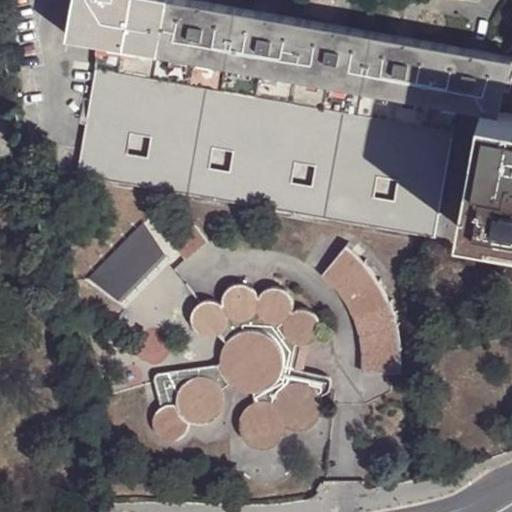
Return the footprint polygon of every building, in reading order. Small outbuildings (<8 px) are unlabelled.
[(75,0),(69,37),(483,111),(484,109),(501,111),(504,87),(508,87),(511,66),(511,57),(484,52),(469,50),(415,39),(400,37),(347,28),(333,25),(278,16),(265,13),(211,3),(198,1),(190,0),(75,0)] [(95,89),(79,175),(436,236),(452,148),(95,89)] [(511,113),(501,111),(484,109),(483,111),(462,230),(511,238),(511,113)] [(127,237),(89,276),(120,297),(166,251),(144,221),(127,237)] [(186,259),(207,243),(193,224),(172,240),(186,259)] [(367,370),(406,371),(406,351),(403,326),(395,303),(384,280),(370,260),(352,242),(327,274),(329,276),(344,291),(355,309),(363,328),(366,349),(367,370)] [(229,288),(226,294),(225,298),(226,303),(224,302),(221,300),(218,299),(213,298),(207,299),(204,301),(201,303),(197,307),(196,310),(194,314),(194,321),(195,325),(199,330),(204,334),(206,335),(210,336),(212,336),(215,336),(218,336),(223,333),(228,341),(227,345),(224,351),(224,352),(223,354),(223,358),(222,363),(162,371),(160,373),(158,374),(157,379),(158,383),(163,406),(159,411),(156,419),(158,429),(159,432),(162,435),(164,437),(168,439),(173,439),(178,439),(184,437),(187,435),(192,430),(193,423),(193,421),(197,421),(201,422),(207,422),(214,420),(220,416),(224,411),(227,406),(228,399),(227,388),(232,383),(236,385),(243,389),(249,390),(257,392),(257,401),(255,402),(253,404),(248,409),(248,410),(244,414),(243,420),(243,428),(247,437),(249,439),(252,441),(254,444),(257,445),(266,447),(273,446),(282,442),(286,438),(290,433),(291,426),(296,427),(302,428),(305,429),(309,427),(312,427),(315,426),(320,422),(323,416),(325,413),(326,410),(326,406),(326,404),(325,402),(324,395),(331,392),(333,389),(334,386),(334,384),(335,379),(334,377),(334,376),(330,375),(322,372),(300,366),(305,344),(313,343),(319,339),(322,336),(324,329),(324,324),(324,320),(319,313),(314,308),(309,307),(303,307),(300,308),(297,309),(297,307),(297,304),(296,300),(295,296),(295,295),(293,292),(290,289),(282,285),(274,286),(270,288),(266,291),(264,293),(262,296),(259,291),(258,289),(254,284),(249,282),(246,281),(244,282),(241,282),(237,282),(232,285),(229,288)]
